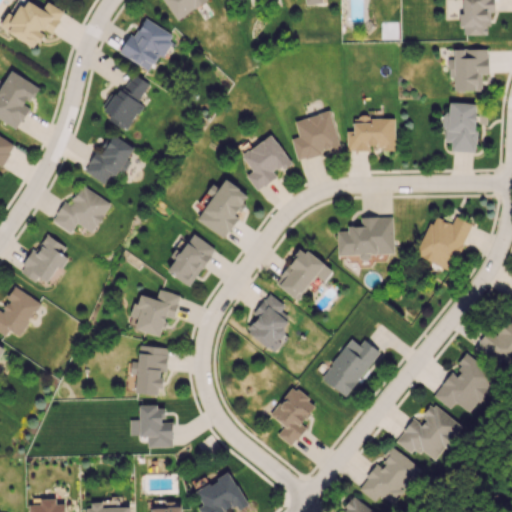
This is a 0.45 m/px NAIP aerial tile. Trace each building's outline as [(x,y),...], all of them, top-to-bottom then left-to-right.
[(0,27),(35,47),(44,30),(51,34),(64,11),(46,1),(43,8),(27,0),(24,0),(15,16),(7,12),(0,24),(0,27)] [(163,0),(177,20),(206,0),(163,0)] [(488,34),(488,13),(493,13),(492,0),(462,0),(463,13),(460,13),(460,34),(488,34)] [(174,36),(145,17),(134,35),(130,33),(118,52),(148,71),(158,54),(161,56),(174,36)] [(487,49),(453,49),(453,58),(447,59),(448,76),(453,76),(453,91),(481,90),(481,74),(487,74),(487,49)] [(38,86),(10,70),(0,87),(0,118),(17,128),(29,107),(27,106),(38,86)] [(126,131),(142,104),(137,101),(149,83),(132,72),(117,97),(110,92),(101,108),(110,113),(107,119),(126,131)] [(450,150),(474,152),(477,103),(449,102),(449,113),(443,112),(442,129),(445,129),(444,141),(451,141),(450,150)] [(298,136),(291,138),(296,160),(340,150),(330,111),(294,119),(298,136)] [(394,116),(354,117),(355,131),(346,131),(346,150),(370,150),(370,149),(394,148),(394,116)] [(135,149),(112,134),(99,154),(95,151),(83,170),(107,186),(119,168),(121,170),(135,149)] [(256,190),(277,176),(274,173),(290,162),(271,134),(241,154),(252,171),(246,175),(256,190)] [(0,165),(2,167),(14,143),(0,135),(0,165)] [(224,237),(238,216),(236,215),(249,195),(225,179),(219,187),(212,183),(206,192),(212,196),(197,219),(224,237)] [(110,203),(81,185),(69,204),(64,200),(51,221),(70,233),(76,222),(92,232),(110,203)] [(470,222),(454,216),(452,223),(431,215),(416,256),(452,270),(470,222)] [(393,253),(392,216),(360,217),(360,225),(347,226),(347,230),(336,231),(337,255),(359,254),(359,260),(369,259),(369,254),(393,253)] [(48,281),(56,266),(61,269),(68,258),(61,254),(66,246),(43,233),(20,272),(28,276),(31,271),(48,281)] [(189,286),(215,248),(192,233),(167,271),(189,286)] [(297,300),(316,275),(323,281),(332,270),(301,247),(274,282),(297,300)] [(0,332),(5,335),(8,329),(19,335),(40,302),(14,286),(6,298),(8,299),(1,311),(0,310),(0,332)] [(179,294),(158,289),(156,298),(140,294),(138,304),(133,302),(130,316),(137,318),(134,329),(161,335),(165,316),(174,318),(179,294)] [(273,352),(288,333),(281,328),(290,317),(281,310),(285,305),(269,293),(252,312),(257,316),(246,330),(273,352)] [(511,365),(511,322),(506,319),(496,334),(487,328),(475,347),(509,369),(511,365)] [(380,352),(363,339),(359,344),(351,338),(320,377),(345,396),(380,352)] [(134,393),(160,395),(162,372),(165,372),(167,347),(139,344),(138,361),(130,361),(129,374),(136,374),(134,393)] [(433,396),(449,408),(453,402),(470,413),(497,376),(466,354),(453,371),(451,370),(433,396)] [(305,427),(301,424),(315,404),(290,386),(269,415),(284,425),(277,435),(292,445),(305,427)] [(395,442),(410,452),(414,447),(434,461),(460,424),(430,403),(421,415),(426,418),(421,424),(412,418),(395,442)] [(172,446),(172,421),(164,422),(163,405),(138,405),(139,419),(129,419),(129,435),(146,435),(147,447),(172,446)] [(374,501),(379,494),(392,504),(420,469),(391,446),(357,488),(374,501)] [(195,490),(202,505),(197,507),(199,511),(228,511),(246,503),(230,472),(195,490)] [(374,511),(352,495),(342,508),(338,511),(374,511)] [(28,504),(28,511),(64,511),(65,504),(56,504),(56,498),(40,498),(40,504),(28,504)] [(129,511),(130,506),(102,507),(102,502),(85,502),(85,511),(129,511)]
